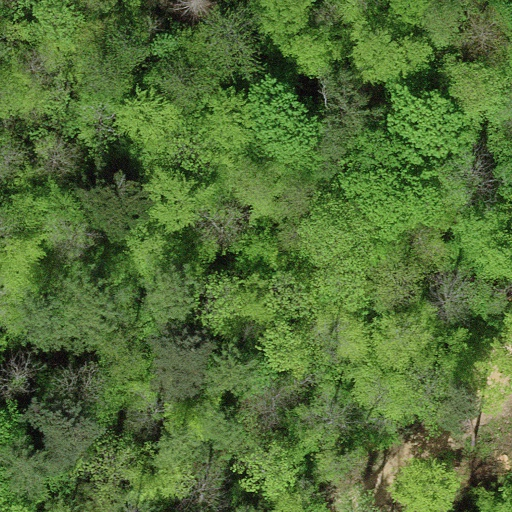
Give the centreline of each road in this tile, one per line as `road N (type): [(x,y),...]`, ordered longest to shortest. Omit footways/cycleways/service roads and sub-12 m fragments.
road 1 (track): [(0,364),(41,363),(172,333),(314,339),(411,360),(511,338)]
road 2 (track): [(511,376),(454,468),(392,511)]
